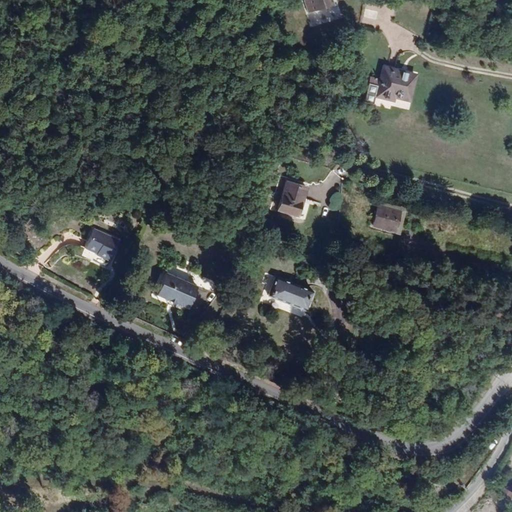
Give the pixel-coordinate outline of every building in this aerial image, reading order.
[(303,0),(303,7),(328,9),(328,0),(303,0)] [(382,65),(375,95),(391,99),(392,96),(408,99),(414,73),(382,65)] [(303,197),(306,187),(286,181),(277,209),(295,215),(301,196),(303,197)] [(395,230),(400,210),(376,204),(371,224),(395,230)] [(92,251),(90,257),(110,261),(115,235),(87,229),(83,249),(92,251)] [(185,304),(194,282),(162,269),(153,291),(185,304)] [(303,307),(310,290),(275,276),(268,294),(303,307)]
